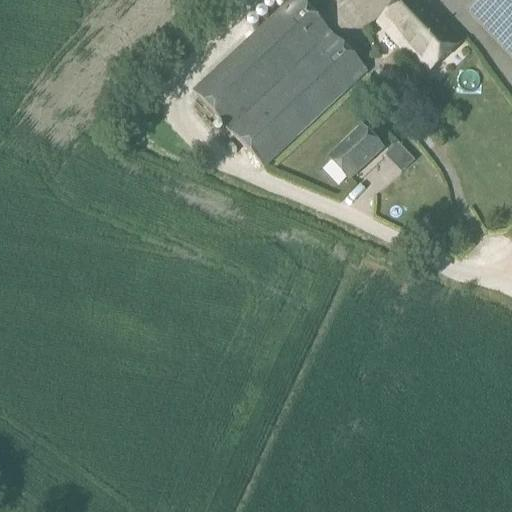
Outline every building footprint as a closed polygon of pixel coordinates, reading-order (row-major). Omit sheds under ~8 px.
[(298,0),(291,0),(193,93),(264,170),(367,74),(298,0)] [(428,75),(463,42),(423,0),(405,0),(380,24),(428,75)] [(511,0),(480,0),(468,12),(511,60),(511,0)] [(332,162),(352,182),(384,151),(364,131),(332,162)] [(393,163),(406,151),(399,145),(387,157),(393,163)]
